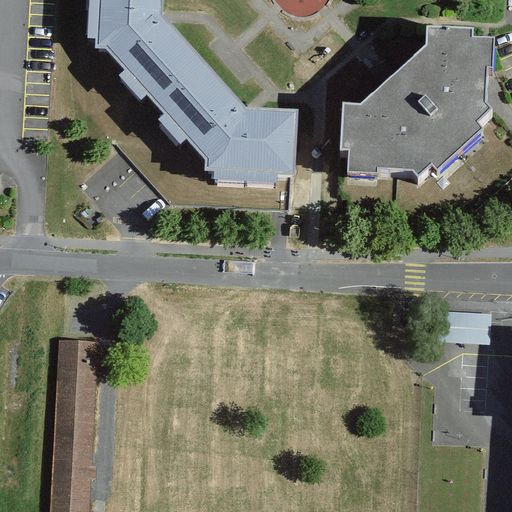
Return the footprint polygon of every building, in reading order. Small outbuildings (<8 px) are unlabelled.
[(100,0),(100,50),(107,50),(156,106),(199,69),(160,23),(159,0),(100,0)] [(375,176),(414,176),(418,182),(432,170),(437,176),(481,137),(475,131),(490,118),(486,114),(487,76),(491,76),(492,49),(470,48),(470,37),(427,36),(427,52),(362,112),(342,111),(341,156),(349,156),(348,179),(375,180),(375,176)] [(199,69),(156,106),(209,167),(209,172),(290,176),(292,121),(243,119),(199,69)] [(428,341),(488,344),(490,315),(429,312),(428,341)] [(89,511),(99,344),(59,342),(49,511),(89,511)]
